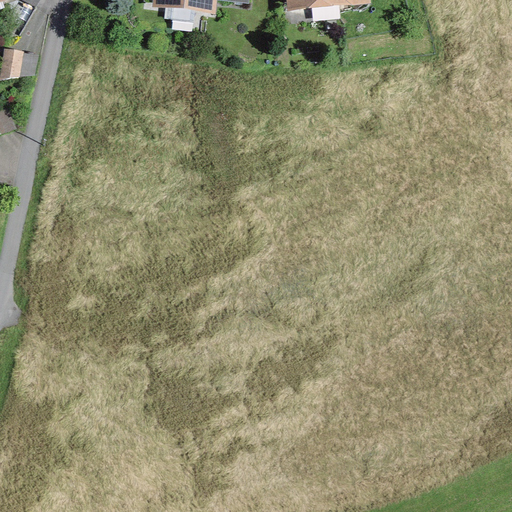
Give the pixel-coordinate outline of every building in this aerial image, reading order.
[(4,0),(0,0),(0,12),(8,9),(4,0)] [(35,0),(9,0),(29,12),(35,0)] [(213,0),(150,0),(149,18),(211,23),(213,5),(213,0)] [(283,0),(286,22),(364,14),(362,0),(283,0)] [(17,56),(0,52),(0,82),(15,84),(17,56)] [(0,133),(11,129),(0,105),(0,133)]
